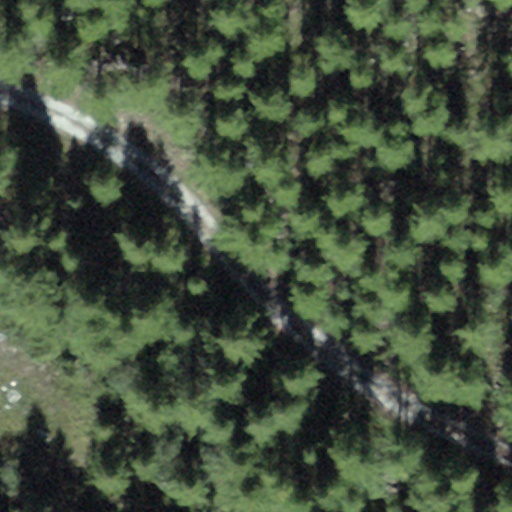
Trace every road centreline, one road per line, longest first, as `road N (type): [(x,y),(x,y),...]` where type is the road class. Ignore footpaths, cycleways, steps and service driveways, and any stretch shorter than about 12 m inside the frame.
road 1 (track): [(0,89),(155,174),(259,287),(448,430),(511,456)]
road 2 (track): [(0,340),(31,422),(86,471)]
